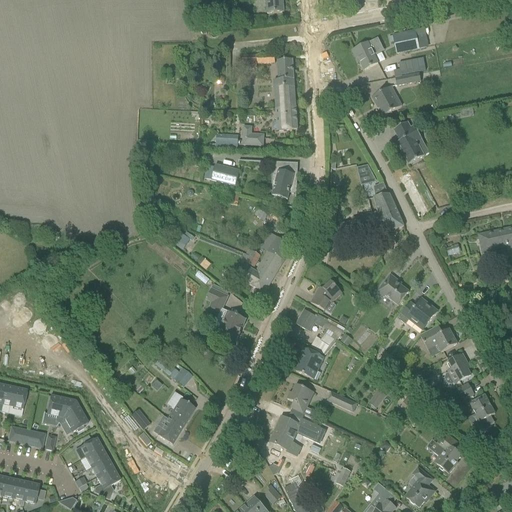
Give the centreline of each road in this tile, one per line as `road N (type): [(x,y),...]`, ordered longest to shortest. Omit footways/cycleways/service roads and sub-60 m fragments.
road 1 (unclassified): [(176,511),(303,255),(319,172),(315,88)]
road 2 (residential): [(511,413),(412,227)]
road 3 (residential): [(412,227),(341,91),(315,88)]
road 4 (unclassified): [(308,29),(457,0)]
